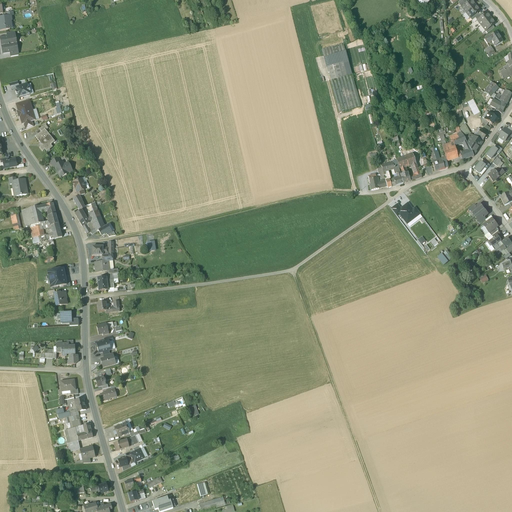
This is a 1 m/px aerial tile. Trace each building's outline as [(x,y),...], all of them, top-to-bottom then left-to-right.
[(469,2),(462,8),(466,13),(475,6),(471,0),(469,2)] [(477,9),(475,6),(466,13),(470,19),(477,13),(479,11),(478,9),(477,9)] [(484,15),(477,21),(481,26),(491,19),(486,13),(484,15)] [(7,16),(0,17),(0,31),(10,30),(9,22),(12,21),(11,16),(7,16)] [(491,19),(481,26),(485,32),(493,26),(495,24),(491,19)] [(496,33),(489,37),(491,42),(492,42),(495,47),(502,42),(496,33)] [(8,38),(1,39),(1,43),(2,43),(3,43),(3,45),(2,46),(13,44),(13,41),(14,41),(14,37),(8,38)] [(13,44),(2,46),(2,47),(3,48),(4,50),(3,50),(2,50),(3,54),(10,53),(16,52),(16,51),(15,47),(14,48),(13,44)] [(490,46),(484,51),(488,57),(495,53),(490,46)] [(361,107),(346,52),(324,58),(339,113),(361,107)] [(509,66),(502,69),(502,70),(499,71),(501,76),(511,70),(511,66),(509,68),(509,66)] [(511,70),(501,76),(503,79),(511,74),(511,70)] [(15,89),(19,88),(17,82),(9,85),(11,90),(15,89)] [(497,88),(493,84),(487,91),(492,95),(496,89),(497,88)] [(30,95),(27,86),(19,88),(15,89),(18,99),(30,95)] [(510,97),(504,94),(503,95),(501,98),(500,100),(501,100),(500,101),(501,102),(506,104),(510,97)] [(29,101),(16,105),(23,124),(32,122),(35,120),(29,101)] [(501,102),(499,104),(493,101),(490,106),(496,110),(496,111),(501,114),(506,104),(501,102)] [(479,112),(475,103),(470,106),(475,114),(479,112)] [(498,119),(489,113),(485,119),(484,120),(489,123),(492,125),(494,122),(495,123),(498,119)] [(34,127),(32,122),(23,124),(25,130),(34,127)] [(491,129),(482,123),(481,126),(489,132),(491,129)] [(505,129),(499,137),(505,142),(511,133),(505,129)] [(46,131),(45,130),(41,132),(35,137),(42,146),(39,148),(43,152),(45,150),(47,152),(50,150),(48,147),(55,142),(46,131)] [(487,134),(480,130),(476,136),(483,141),(487,134)] [(449,137),(450,142),(453,141),(456,140),(463,137),(461,132),(449,137)] [(482,142),(471,135),(470,135),(468,138),(471,139),(469,142),(467,143),(468,146),(470,150),(473,156),(482,142)] [(463,137),(456,140),(453,141),(450,142),(450,145),(446,146),(442,146),(443,151),(455,148),(454,146),(457,145),(462,143),(466,141),(463,137)] [(390,140),(391,143),(396,142),(398,148),(400,147),(397,138),(390,140)] [(468,146),(464,148),(466,152),(469,159),(473,157),(473,156),(470,150),(468,146)] [(493,147),(490,152),(487,156),(491,159),(496,153),(498,151),(495,149),(493,147)] [(455,148),(443,151),(445,158),(446,161),(446,162),(454,160),(457,159),(458,158),(457,155),(455,148)] [(466,152),(460,155),(459,153),(457,155),(458,158),(457,159),(459,163),(469,159),(466,152)] [(419,174),(412,155),(405,158),(408,167),(411,166),(415,176),(419,174)] [(501,157),(494,164),(500,168),(503,164),(500,161),(503,158),(501,157)] [(58,158),(50,162),(53,168),(54,167),(61,163),(58,158)] [(408,167),(405,158),(401,159),(396,160),(399,168),(399,170),(405,168),(408,167)] [(9,161),(3,162),(3,163),(4,169),(16,167),(15,160),(9,161)] [(61,163),(54,167),(60,178),(72,172),(69,165),(65,167),(63,162),(61,163)] [(393,163),(385,165),(387,171),(388,171),(394,170),(394,169),(393,163)] [(481,163),(478,166),(474,170),(479,174),(484,168),(486,166),(483,164),(481,163)] [(495,170),(488,176),(493,182),(500,177),(498,174),(495,170)] [(407,173),(401,175),(400,173),(401,178),(403,184),(410,182),(409,178),(407,173)] [(82,179),(73,183),(73,184),(73,185),(74,188),(75,188),(76,189),(78,193),(84,191),(86,190),(82,179)] [(376,179),(369,181),(371,191),(378,189),(377,184),(376,179)] [(16,182),(12,183),(12,184),(14,197),(21,196),(22,196),(27,195),(26,188),(25,188),(24,180),(16,182)] [(511,192),(501,197),(503,202),(511,198),(511,197),(511,192)] [(85,195),(85,194),(79,196),(84,207),(91,205),(95,203),(91,193),(85,195)] [(84,207),(79,196),(78,197),(72,199),(80,212),(82,210),(84,207)] [(511,198),(503,202),(505,206),(511,203),(511,202),(511,198)] [(399,215),(407,225),(419,215),(415,209),(412,210),(407,204),(400,210),(397,212),(399,215)] [(53,205),(34,208),(39,224),(43,224),(40,214),(47,212),(48,213),(55,212),(53,205)] [(476,207),(471,212),(475,217),(484,210),(480,205),(476,207)] [(391,210),(397,217),(399,215),(397,212),(400,210),(397,206),(391,210)] [(104,227),(96,207),(93,209),(94,213),(89,216),(92,222),(94,220),(96,224),(94,225),(95,229),(97,232),(98,231),(104,227)] [(34,208),(26,210),(30,226),(39,224),(34,208)] [(30,226),(26,210),(21,211),(25,227),(30,226)] [(86,218),(82,210),(80,212),(75,215),(79,222),(86,218)] [(484,210),(475,217),(479,222),(484,218),(488,215),(484,210)] [(425,214),(423,216),(428,224),(431,223),(425,214)] [(18,215),(16,215),(11,216),(10,217),(13,231),(21,230),(18,215)] [(56,215),(48,217),(49,222),(50,227),(58,225),(56,215)] [(86,218),(79,222),(82,227),(89,223),(86,218)] [(492,219),(483,226),(489,233),(496,228),(498,227),(492,219)] [(58,225),(50,227),(49,227),(50,231),(52,231),(53,234),(60,232),(58,225)] [(107,225),(104,227),(98,231),(102,236),(106,233),(107,235),(112,232),(107,225)] [(30,229),(32,238),(33,238),(33,239),(35,238),(40,237),(40,235),(39,234),(39,231),(38,228),(30,229)] [(496,228),(489,233),(491,236),(497,232),(498,231),(496,228)] [(60,232),(53,234),(49,235),(50,238),(52,237),(53,240),(55,240),(62,238),(61,235),(60,232)] [(497,236),(494,238),(489,242),(493,247),(496,245),(501,241),(497,236)] [(511,244),(508,238),(501,243),(504,246),(506,249),(511,244)] [(462,244),(465,248),(469,245),(468,243),(472,241),(470,239),(462,244)] [(154,241),(146,243),(147,252),(156,251),(154,241)] [(492,252),(495,250),(493,247),(489,242),(486,244),(492,252)] [(447,250),(444,253),(450,260),(453,258),(447,250)] [(444,266),(448,262),(442,254),(437,258),(444,266)] [(52,256),(40,258),(42,264),(53,262),(52,256)] [(103,262),(95,263),(96,273),(105,272),(106,272),(112,271),(112,270),(110,271),(109,262),(111,262),(111,261),(103,262)] [(511,266),(510,261),(502,264),(504,270),(510,268),(510,267),(511,266)] [(51,289),(66,286),(64,270),(48,273),(51,289)] [(55,295),(54,295),(56,307),(67,305),(66,299),(67,299),(66,293),(60,294),(55,295)] [(106,303),(97,304),(98,313),(106,312),(107,312),(106,309),(106,305),(106,303)] [(65,314),(60,314),(61,323),(61,324),(62,324),(69,323),(71,323),(71,320),(71,319),(71,317),(71,314),(67,314),(65,314)] [(112,323),(96,327),(99,335),(103,334),(103,336),(109,334),(107,329),(113,328),(112,323)] [(105,342),(97,344),(99,353),(109,351),(111,350),(109,342),(108,341),(105,342)] [(67,344),(65,344),(65,349),(66,353),(66,355),(69,355),(75,355),(75,346),(73,347),(73,345),(69,345),(69,344),(67,344)] [(56,354),(47,353),(47,350),(44,350),(43,359),(56,359),(56,354)] [(75,355),(69,355),(69,361),(68,361),(68,365),(75,364),(78,362),(78,357),(77,357),(77,354),(75,355)] [(104,359),(101,360),(102,364),(103,368),(113,365),(113,362),(114,361),(113,356),(104,359)] [(103,377),(95,379),(98,388),(101,387),(106,385),(103,377)] [(74,381),(60,382),(62,392),(70,391),(75,391),(75,390),(74,381)] [(114,390),(105,392),(105,394),(100,395),(101,400),(105,399),(105,401),(110,400),(110,399),(116,397),(114,390)] [(83,399),(75,401),(77,410),(77,412),(78,412),(86,410),(83,399)] [(196,405),(189,408),(192,417),(199,415),(196,405)] [(77,436),(85,434),(83,426),(79,427),(77,420),(72,422),(74,428),(67,430),(71,443),(78,441),(77,436)] [(125,424),(115,428),(118,437),(129,433),(129,432),(125,424)] [(89,425),(83,426),(85,434),(91,432),(89,425)] [(77,436),(78,441),(93,438),(91,432),(85,434),(77,436)] [(131,438),(127,440),(129,448),(138,443),(135,436),(131,438)] [(127,440),(114,444),(116,451),(119,451),(119,452),(122,451),(121,450),(129,448),(127,440)] [(92,448),(80,451),(82,460),(85,459),(85,460),(89,459),(94,458),(92,448)] [(135,452),(130,454),(131,456),(134,463),(144,458),(140,450),(135,452)] [(131,456),(125,457),(126,458),(128,466),(130,465),(134,463),(131,456)] [(126,458),(118,460),(120,468),(122,467),(128,466),(126,458)] [(132,480),(124,482),(126,490),(134,488),(133,484),(141,481),(140,478),(132,480)] [(160,478),(147,484),(147,485),(149,489),(162,483),(160,478)] [(204,483),(197,485),(200,497),(208,494),(204,483)] [(106,484),(98,487),(99,490),(100,494),(108,492),(106,484)] [(136,492),(128,495),(130,503),(138,501),(137,496),(144,494),(143,491),(136,493),(136,492)] [(167,497),(152,502),(155,510),(158,509),(158,511),(163,511),(172,509),(170,501),(169,502),(167,497)] [(223,498),(199,505),(200,511),(203,511),(225,506),(223,498)]
